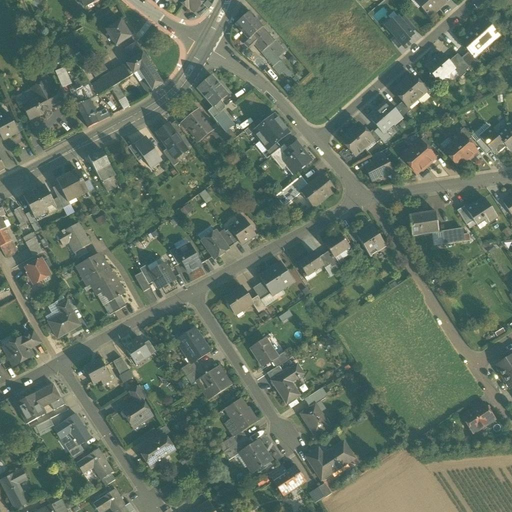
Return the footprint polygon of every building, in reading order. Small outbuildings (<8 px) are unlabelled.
[(81,0),(86,8),(102,0),(81,0)] [(187,0),(184,4),(194,13),(201,4),(204,0),(187,0)] [(207,0),(203,5),(208,10),(212,5),(207,0)] [(418,10),(420,7),(423,5),(418,0),(411,0),(410,1),(418,10)] [(420,7),(430,17),(446,3),(442,0),(418,0),(423,5),(420,7)] [(201,4),(194,13),(200,18),(208,10),(203,5),(201,4)] [(242,18),(256,34),(261,29),(263,27),(249,12),(242,18)] [(388,17),(391,21),(392,22),(398,18),(393,13),(388,17)] [(404,16),(399,20),(411,34),(416,30),(404,16)] [(248,40),(250,38),(256,34),(242,18),(235,25),(247,38),(248,40)] [(401,45),(402,47),(408,41),(407,40),(412,35),(411,34),(399,20),(398,18),(392,22),(391,21),(385,26),(395,38),(401,45)] [(469,52),(474,59),(475,58),(491,44),(489,41),(497,34),(482,18),(468,30),(471,33),(460,42),(469,52)] [(105,31),(115,47),(131,38),(121,22),(105,31)] [(256,34),(260,38),(265,34),(261,29),(256,34)] [(266,33),(265,34),(260,38),(263,42),(268,48),(274,43),(274,42),(266,33)] [(260,38),(256,34),(250,38),(254,43),(253,44),(255,45),(257,47),(263,42),(260,38)] [(489,41),(491,44),(499,37),(497,34),(489,41)] [(248,40),(247,38),(243,41),(243,45),(247,49),(250,49),(255,45),(253,44),(254,43),(250,38),(248,40)] [(401,45),(395,38),(392,40),(398,48),(401,45)] [(122,48),(130,61),(143,53),(134,40),(122,48)] [(274,42),(274,43),(280,50),(274,55),(278,59),(285,52),(275,41),(274,42)] [(257,47),(262,53),(268,48),(263,42),(257,47)] [(274,43),(268,48),(273,53),(274,55),(280,50),(274,43)] [(511,47),(503,56),(507,61),(511,57),(511,56),(511,47)] [(262,53),(266,58),(273,53),(268,48),(262,53)] [(469,52),(461,59),(469,68),(470,70),(479,62),(475,58),(474,59),(469,52)] [(152,91),(154,91),(163,84),(143,53),(130,61),(126,64),(133,75),(134,74),(138,71),(144,80),(150,90),(152,91)] [(274,55),(273,53),(266,58),(280,75),(282,73),(287,69),(278,59),(274,55)] [(435,78),(439,83),(443,79),(449,79),(449,75),(449,73),(453,70),(454,70),(448,63),(441,55),(425,68),(429,72),(429,78),(435,78)] [(464,72),(469,68),(461,59),(457,55),(448,63),(454,70),(453,70),(458,76),(461,78),(466,74),(464,72)] [(91,86),(98,97),(100,95),(111,89),(117,85),(130,77),(123,66),(91,86)] [(292,75),(287,69),(282,73),(288,79),(292,75)] [(55,73),(62,88),(70,85),(63,70),(55,73)] [(458,76),(453,70),(449,73),(449,75),(454,80),(458,76)] [(134,74),(139,83),(144,80),(138,71),(134,74)] [(213,107),(213,108),(217,104),(228,95),(212,76),(197,89),(213,107)] [(411,76),(402,83),(417,100),(425,93),(426,93),(420,87),(411,76)] [(150,90),(144,80),(139,83),(147,95),(152,91),(150,90)] [(70,94),(77,106),(86,102),(97,96),(88,81),(71,89),(73,92),(70,94)] [(32,90),(36,99),(44,95),(51,92),(50,92),(46,83),(32,90)] [(408,108),(417,100),(402,83),(393,91),(403,102),(408,108)] [(425,93),(428,96),(433,92),(425,83),(420,87),(426,93),(425,93)] [(117,85),(111,89),(118,102),(125,98),(117,85)] [(51,92),(57,105),(67,100),(61,86),(50,92),(51,92)] [(51,92),(44,95),(51,109),(57,105),(51,92)] [(429,98),(428,96),(425,93),(417,100),(421,105),(429,98)] [(52,109),(51,109),(44,95),(36,99),(22,107),(30,121),(52,109)] [(125,98),(118,102),(123,110),(130,107),(125,98)] [(88,129),(98,123),(94,115),(86,102),(77,106),(76,107),(88,129)] [(378,129),(383,134),(393,125),(401,118),(393,110),(387,102),(369,118),(378,129)] [(405,114),(406,115),(411,111),(408,108),(403,102),(398,106),(405,114)] [(217,124),(219,125),(228,118),(217,104),(213,108),(213,107),(208,112),(217,124)] [(401,118),(405,114),(398,106),(393,110),(401,118)] [(193,136),(198,143),(213,130),(214,130),(212,128),(198,110),(180,124),(191,138),(193,136)] [(102,112),(94,115),(98,123),(109,118),(107,113),(106,112),(105,112),(103,113),(102,112)] [(0,134),(1,136),(3,140),(10,136),(12,137),(18,134),(8,113),(0,117),(0,134)] [(253,133),(260,141),(281,125),(274,115),(262,125),(253,132),(253,133)] [(219,125),(224,133),(234,125),(228,118),(219,125)] [(244,132),(248,137),(253,133),(253,132),(262,125),(258,120),(244,132)] [(480,138),(491,130),(486,123),(471,137),(472,138),(476,143),(481,139),(480,138)] [(213,130),(219,138),(225,133),(224,133),(219,125),(217,124),(212,128),(214,130),(213,130)] [(358,124),(349,132),(364,149),(373,142),(373,141),(368,135),(358,124)] [(168,149),(175,159),(176,159),(187,151),(168,125),(157,133),(168,149)] [(224,133),(225,133),(228,137),(237,130),(234,125),(224,133)] [(289,134),(281,125),(260,141),(263,144),(267,150),(268,150),(277,143),(289,134)] [(383,134),(389,140),(399,131),(393,125),(383,134)] [(462,135),(467,141),(472,138),(471,137),(464,128),(459,133),(461,136),(462,135)] [(378,129),(374,133),(380,140),(384,145),(389,140),(383,134),(378,129)] [(504,130),(497,136),(506,147),(510,152),(511,151),(511,134),(511,132),(508,129),(504,130)] [(498,154),(506,147),(497,136),(491,130),(480,138),(481,139),(489,149),(494,155),(498,154)] [(375,145),(380,140),(374,133),(372,131),(368,135),(373,141),(373,142),(375,145)] [(355,157),(364,149),(349,132),(340,140),(355,157)] [(228,137),(225,133),(219,138),(222,142),(228,137)] [(461,136),(453,143),(467,160),(476,152),(467,141),(462,135),(461,136)] [(420,142),(427,150),(432,146),(424,137),(419,141),(420,142)] [(439,145),(442,148),(444,151),(453,143),(448,138),(439,145)] [(143,159),(150,169),(162,161),(146,139),(135,147),(143,159)] [(476,143),(485,153),(489,149),(481,139),(476,143)] [(367,152),(375,145),(373,142),(364,149),(367,152)] [(420,142),(411,150),(426,167),(435,159),(427,150),(420,142)] [(262,154),(266,160),(270,156),(281,148),(277,143),(268,150),(267,150),(263,154),(262,154)] [(458,168),(467,160),(453,143),(444,151),(449,157),(458,168)] [(128,148),(138,162),(143,159),(135,147),(133,144),(128,148)] [(258,148),(263,154),(267,150),(263,144),(258,148)] [(288,159),(300,150),(295,144),(287,150),(283,153),(288,159)] [(274,161),(283,153),(287,150),(284,145),(281,148),(270,156),(274,161)] [(437,152),(444,161),(449,157),(444,151),(442,148),(437,152)] [(163,152),(173,167),(179,163),(176,159),(175,159),(168,149),(163,152)] [(339,154),(347,163),(352,158),(344,149),(339,154)] [(88,157),(102,183),(109,179),(106,175),(112,172),(109,166),(101,150),(88,157)] [(291,173),(295,173),(300,169),(302,170),(305,167),(305,166),(311,161),(306,154),(303,154),(300,150),(288,159),(283,163),(287,167),(291,173)] [(417,175),(426,167),(411,150),(402,157),(409,166),(417,175)] [(371,158),(374,163),(385,157),(382,152),(371,158)] [(288,159),(283,153),(274,161),(282,171),(287,167),(283,163),(288,159)] [(397,160),(404,170),(409,166),(402,157),(402,156),(397,160)] [(366,170),(372,182),(378,179),(380,180),(384,178),(384,176),(383,174),(391,170),(385,157),(374,163),(372,164),(372,167),(366,170)] [(59,185),(65,198),(66,197),(73,194),(74,197),(87,190),(82,180),(77,170),(76,171),(77,173),(67,177),(66,176),(56,181),(59,185)] [(301,193),(313,208),(335,191),(322,175),(308,186),(300,192),(301,193)] [(276,197),(284,207),(301,193),(300,192),(308,186),(301,177),(276,197)] [(87,178),(82,180),(87,190),(92,187),(87,178)] [(102,183),(106,190),(113,186),(109,179),(102,183)] [(52,189),(57,198),(63,209),(70,205),(66,197),(65,198),(59,185),(52,189)] [(31,212),(35,219),(55,209),(56,208),(52,201),(44,186),(23,197),(31,212)] [(511,197),(503,203),(511,216),(511,197)] [(63,209),(57,198),(52,201),(56,208),(55,209),(57,212),(63,209)] [(485,221),(487,225),(497,219),(484,199),(466,210),(473,221),(475,224),(482,220),(483,219),(485,221)] [(63,209),(67,217),(74,213),(70,205),(63,209)] [(457,211),(466,226),(473,221),(466,210),(464,207),(457,211)] [(15,229),(21,239),(33,232),(20,208),(14,211),(22,226),(15,229)] [(25,215),(31,225),(37,222),(35,219),(31,212),(25,215)] [(408,216),(411,238),(429,235),(438,234),(435,212),(408,216)] [(238,242),(241,245),(248,240),(250,241),(256,237),(252,231),(253,228),(251,226),(248,226),(243,218),(235,224),(236,225),(230,229),(238,242)] [(0,247),(5,245),(11,242),(6,232),(7,231),(7,230),(9,230),(7,227),(5,228),(2,220),(0,221),(0,219),(0,247)] [(72,241),(78,251),(85,248),(90,245),(78,224),(57,236),(63,246),(72,241)] [(359,241),(369,257),(378,251),(376,248),(382,244),(371,226),(356,236),(359,241)] [(346,231),(354,244),(359,241),(356,236),(351,228),(346,231)] [(230,229),(225,233),(224,231),(218,235),(227,248),(233,244),(234,245),(238,242),(230,229)] [(441,233),(443,246),(464,242),(462,229),(441,232),(441,233)] [(202,242),(214,259),(228,250),(227,248),(218,235),(216,232),(202,242)] [(441,233),(438,234),(429,235),(431,247),(443,246),(441,233)] [(329,251),(333,258),(334,257),(349,248),(340,235),(325,245),(329,251)] [(25,243),(33,257),(42,252),(34,238),(25,243)] [(13,247),(11,242),(5,245),(8,250),(13,247)] [(0,247),(7,261),(18,255),(13,247),(8,250),(5,245),(0,247)] [(183,263),(188,273),(201,266),(189,245),(177,252),(183,263)] [(74,254),(77,259),(88,253),(85,248),(78,251),(74,254)] [(169,252),(177,266),(183,263),(177,252),(175,249),(169,252)] [(329,251),(323,255),(330,265),(332,268),(338,264),(334,257),(333,258),(329,251)] [(298,263),(307,277),(307,276),(306,274),(311,270),(313,273),(323,266),(318,259),(314,253),(305,259),(304,259),(298,263)] [(324,269),(330,265),(323,255),(318,259),(323,266),(324,269)] [(87,277),(92,285),(111,274),(101,257),(91,262),(90,260),(77,267),(83,279),(87,277)] [(32,280),(34,284),(50,276),(41,260),(25,269),(28,274),(27,275),(31,281),(32,280)] [(165,265),(159,268),(156,262),(155,262),(147,267),(150,273),(154,282),(159,289),(168,284),(174,280),(165,265)] [(262,282),(270,294),(280,288),(281,290),(293,282),(282,264),(269,273),(268,271),(259,277),(262,282)] [(141,273),(148,285),(154,282),(150,273),(147,267),(146,266),(140,269),(141,273)] [(112,273),(111,274),(92,285),(97,296),(107,290),(113,301),(114,300),(119,297),(120,297),(124,294),(112,273)] [(150,289),(148,285),(141,273),(135,277),(143,293),(150,289)] [(253,289),(261,301),(270,295),(270,294),(262,282),(253,289)] [(224,299),(235,316),(253,304),(249,298),(242,287),(224,299)] [(270,294),(270,295),(271,296),(281,290),(280,288),(270,294)] [(253,304),(257,311),(264,307),(256,294),(249,298),(253,304)] [(119,297),(114,300),(120,310),(126,306),(120,297),(119,297)] [(67,302),(72,311),(78,308),(72,299),(67,302)] [(114,313),(120,310),(114,300),(113,301),(109,303),(114,313)] [(47,322),(57,339),(81,326),(72,311),(67,302),(57,307),(61,314),(47,322)] [(109,316),(114,313),(109,303),(108,303),(103,306),(109,316)] [(193,362),(194,363),(196,361),(210,353),(194,328),(176,340),(182,350),(184,348),(193,362)] [(25,340),(29,349),(41,343),(33,332),(23,338),(24,340),(25,340)] [(10,362),(13,367),(33,356),(29,349),(25,340),(24,340),(23,338),(15,342),(16,344),(7,349),(6,353),(7,356),(6,360),(7,361),(10,362)] [(131,358),(136,364),(145,358),(144,357),(149,354),(143,345),(139,340),(132,344),(132,343),(125,348),(131,358)] [(250,349),(262,368),(272,361),(277,358),(277,357),(266,340),(250,349)] [(149,354),(150,356),(155,352),(148,341),(143,345),(149,354)] [(511,348),(502,355),(506,360),(511,355),(511,348)] [(272,361),(276,368),(278,366),(289,359),(285,352),(277,357),(277,358),(272,361)] [(502,377),(503,378),(511,371),(511,355),(506,360),(495,367),(501,375),(502,374),(504,376),(502,377)] [(113,362),(120,376),(129,371),(121,358),(113,362)] [(84,369),(93,385),(100,381),(109,376),(100,360),(84,369)] [(181,369),(186,377),(200,367),(196,361),(194,363),(193,362),(192,363),(191,363),(181,369)] [(271,382),(286,404),(299,396),(290,382),(302,374),(297,365),(283,374),(271,382)] [(207,401),(208,401),(232,386),(231,385),(229,386),(223,376),(224,375),(220,367),(219,366),(205,375),(197,381),(209,399),(207,401)] [(283,374),(278,366),(276,368),(267,374),(271,382),(283,374)] [(205,375),(200,367),(186,377),(191,385),(195,383),(197,381),(205,375)] [(129,371),(120,376),(119,377),(122,384),(133,378),(129,371)] [(511,371),(503,378),(505,377),(506,380),(505,381),(510,389),(511,387),(511,371)] [(225,375),(224,375),(223,376),(229,386),(231,385),(225,375)] [(100,381),(103,386),(111,381),(109,376),(100,381)] [(197,381),(195,383),(207,401),(209,399),(197,381)] [(25,425),(26,425),(44,415),(39,406),(48,402),(50,405),(60,399),(53,385),(15,405),(15,406),(17,405),(27,424),(25,425)] [(129,392),(135,402),(140,399),(141,400),(146,396),(139,386),(129,392)] [(304,400),(310,408),(315,405),(325,399),(319,390),(304,400)] [(50,405),(53,412),(65,405),(61,398),(60,399),(50,405)] [(126,418),(131,425),(140,420),(141,420),(142,420),(143,422),(151,417),(141,400),(140,399),(135,402),(121,412),(120,415),(123,418),(126,419),(126,418)] [(241,432),(241,433),(242,432),(257,422),(251,413),(250,414),(240,399),(227,408),(225,410),(227,409),(233,418),(232,418),(231,419),(231,420),(233,419),(241,432)] [(468,405),(473,412),(483,405),(479,399),(468,405)] [(300,415),(314,436),(329,426),(315,405),(310,408),(300,415)] [(467,421),(474,432),(493,420),(483,405),(473,412),(469,415),(467,413),(461,417),(465,423),(467,421)] [(70,434),(78,446),(80,445),(90,438),(76,415),(63,423),(64,423),(54,430),(61,440),(67,436),(70,434)] [(35,427),(39,434),(53,426),(50,420),(35,427)] [(140,420),(131,425),(133,428),(143,422),(142,420),(141,420),(140,420)] [(155,434),(158,439),(163,435),(164,436),(169,432),(165,427),(155,434)] [(233,438),(236,444),(246,438),(242,432),(241,433),(241,432),(233,438)] [(84,451),(80,445),(78,446),(70,434),(67,436),(71,441),(64,446),(72,458),(84,451)] [(161,463),(159,461),(174,451),(164,436),(163,435),(158,439),(139,451),(148,464),(147,465),(151,470),(161,463)] [(251,445),(246,438),(236,444),(228,449),(234,458),(237,456),(243,452),(242,451),(251,445)] [(247,466),(253,474),(272,462),(258,441),(251,445),(242,451),(243,452),(251,464),(247,466)] [(306,457),(321,481),(348,463),(344,457),(350,453),(343,443),(322,456),(318,450),(306,457)] [(234,458),(228,449),(223,453),(229,461),(234,458)] [(93,468),(101,481),(111,474),(113,473),(98,450),(86,458),(76,464),(83,475),(93,468)] [(251,464),(243,452),(237,456),(244,468),(247,466),(251,464)] [(354,459),(350,453),(344,457),(348,463),(354,459)] [(268,474),(273,481),(286,472),(282,466),(268,474)] [(273,481),(283,497),(305,482),(295,466),(286,472),(273,481)] [(1,483),(10,500),(22,494),(18,485),(26,480),(21,471),(9,477),(6,478),(7,479),(1,483)] [(101,481),(105,487),(115,480),(111,474),(101,481)] [(324,483),(318,487),(325,498),(331,494),(324,483)] [(319,502),(325,498),(318,487),(308,494),(315,505),(319,502)] [(103,498),(93,505),(97,511),(104,511),(110,509),(111,511),(132,511),(134,511),(129,504),(125,506),(115,490),(103,498)] [(196,494),(191,491),(186,499),(191,502),(196,494)] [(10,500),(14,507),(26,501),(22,494),(10,500)] [(51,506),(54,511),(67,511),(61,500),(51,506)] [(214,511),(208,503),(199,508),(200,510),(195,511),(214,511)]
